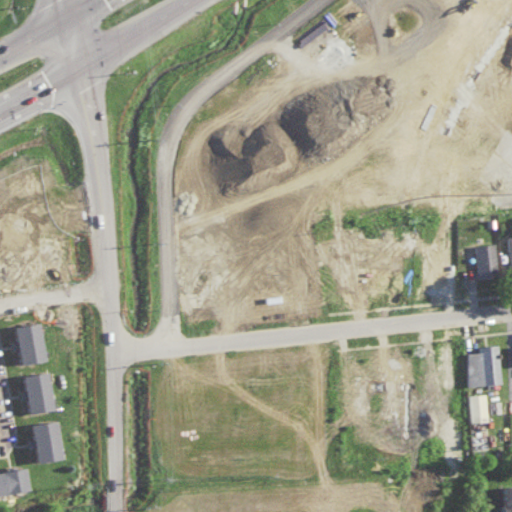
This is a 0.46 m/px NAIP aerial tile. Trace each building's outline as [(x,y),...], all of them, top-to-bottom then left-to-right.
[(54,270),(49,200),(25,202),(31,271),(54,270)] [(232,271),(234,300),(273,298),(274,300),(314,298),(310,237),(268,240),(270,268),(232,271)] [(491,242),(471,243),(472,273),(492,273),(491,242)] [(38,359),(35,321),(9,324),(13,361),(38,359)] [(462,351),(463,384),(497,382),(495,343),(473,344),(474,350),(462,351)] [(195,369),(197,436),(231,436),(230,368),(195,369)] [(236,369),(238,452),(302,451),(300,368),(236,369)] [(21,411),(46,409),(43,370),(18,372),(21,411)] [(484,420),(483,392),(466,393),(466,420),(484,420)] [(25,422),(31,460),(56,456),(50,419),(25,422)] [(0,469),(0,491),(22,489),(19,466),(0,469)] [(511,511),(511,483),(496,484),(497,511),(511,511)]
